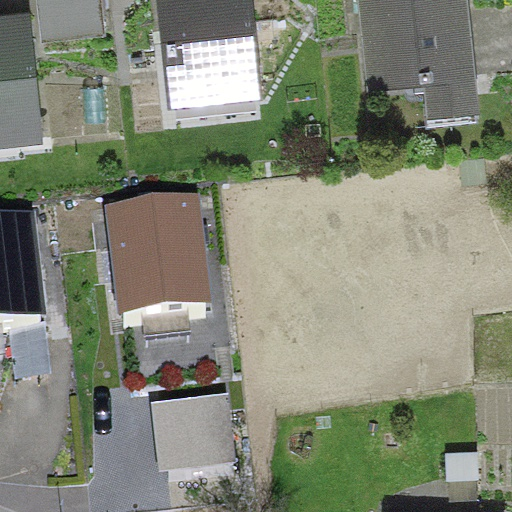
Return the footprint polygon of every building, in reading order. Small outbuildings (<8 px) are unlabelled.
[(48,0),(50,45),(115,42),(112,0),(48,0)] [(241,0),(155,0),(167,105),(168,105),(167,95),(250,86),(251,96),(252,96),(241,0)] [(426,114),(469,109),(457,0),(356,0),(366,88),(422,82),(426,114)] [(21,23),(0,24),(0,133),(31,131),(32,140),(33,140),(21,23)] [(196,221),(112,231),(123,335),(208,326),(196,221)] [(38,239),(0,242),(0,344),(50,339),(38,239)] [(243,419),(163,421),(166,495),(246,492),(243,419)] [(469,456),(443,457),(444,477),(469,476),(469,456)]
